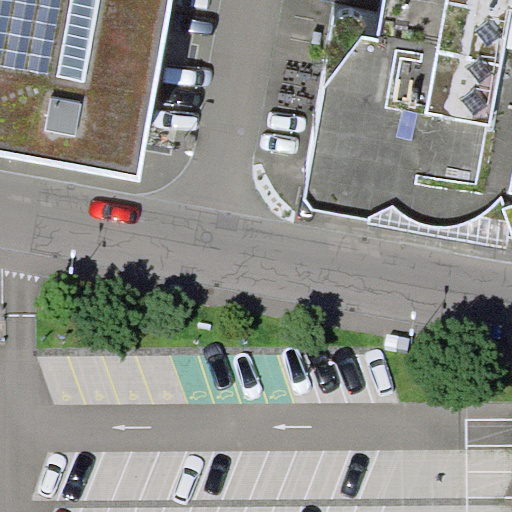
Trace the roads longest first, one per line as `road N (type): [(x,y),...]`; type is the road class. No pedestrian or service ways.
road 1 (residential): [(511,295),(200,236)]
road 2 (residential): [(200,236),(242,0)]
road 3 (residential): [(200,236),(0,202)]
